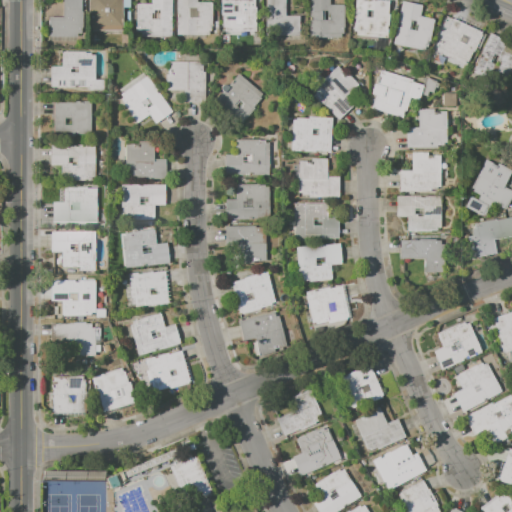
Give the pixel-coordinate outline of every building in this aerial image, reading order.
[(47,17),(61,17),(61,0),(80,0),(80,33),(46,33),(47,17)] [(87,0),(121,0),(121,32),(87,31),(87,0)] [(135,4),(151,4),(151,0),(171,0),(171,36),(135,36),(135,4)] [(175,0),(196,0),(196,2),(209,2),(209,34),(175,34),(175,0)] [(221,0),(253,0),(253,31),(221,31),(221,0)] [(263,0),(283,0),(283,15),(304,16),(303,36),(262,35),(263,0)] [(308,0),(343,0),(343,34),(327,34),(327,37),(308,37),(308,0)] [(354,0),(377,0),(388,1),(385,40),(354,37),(355,32),(352,31),(354,0)] [(400,1),(421,5),(419,16),(432,18),(425,51),(391,44),(400,1)] [(452,18),(481,33),(464,66),(447,58),(446,60),(434,54),(452,18)] [(489,34),(506,42),(501,52),(511,56),(511,64),(502,84),(472,70),(489,34)] [(52,66),(64,67),(64,52),(92,53),(92,55),(97,55),(97,80),(106,80),(105,91),(91,91),(91,87),(52,87),(52,66)] [(169,61),(202,63),(202,65),(204,65),(204,73),(207,73),(206,104),(186,103),(186,91),(168,90),(169,61)] [(318,86),(338,66),(347,76),(350,73),(361,85),(348,97),(356,106),(340,121),(316,95),(321,90),(318,86)] [(383,71),(426,84),(422,100),(412,97),(408,111),(405,111),(404,116),(374,107),(377,95),(374,94),(377,83),(380,84),(383,71)] [(220,99),(240,75),(266,96),(246,120),(220,99)] [(122,95),(148,76),(174,112),(157,124),(151,115),(139,123),(122,100),(125,98),(122,95)] [(444,93),(458,94),(457,105),(444,105),(444,93)] [(55,103),(92,102),(92,135),(56,135),(55,103)] [(421,109),(436,109),(436,112),(448,112),(448,144),(439,145),(439,147),(409,147),(409,129),(421,129),(421,109)] [(295,120),(299,120),(299,118),(311,119),(311,117),(334,119),(332,151),(293,150),(295,120)] [(227,155),(238,155),(238,141),(266,141),(266,143),(270,143),(271,175),(227,176),(227,155)] [(128,142),(155,142),(155,160),(168,160),(167,180),(127,179),(128,142)] [(52,146),(96,146),(96,178),(63,178),(63,167),(52,167),(52,146)] [(402,171),(414,171),(414,154),(442,154),(443,186),(439,186),(439,191),(403,191),(402,171)] [(300,162),(314,162),(314,159),(329,159),(329,177),(341,177),(341,198),(304,198),(304,193),(300,193),(300,162)] [(473,187),(480,176),(475,173),(483,160),(487,162),(488,160),(511,172),(511,176),(506,187),(511,189),(511,202),(508,210),(478,194),(479,191),(473,187)] [(123,185),(167,185),(167,206),(156,206),(156,220),(123,220),(123,185)] [(227,200),(238,200),(238,186),(266,186),(266,189),(271,189),(272,219),(228,220),(227,200)] [(55,205),(69,205),(68,190),(94,189),(94,192),(99,192),(99,224),(55,224),(55,205)] [(400,197),(443,197),(442,228),(438,228),(438,231),(414,231),(414,216),(400,216),(400,197)] [(473,198),(485,204),(486,202),(494,206),(491,210),(479,213),(468,208),(473,198)] [(296,207),(301,207),(301,205),(329,205),(329,219),(340,218),(340,238),(297,239),(296,207)] [(470,237),(476,236),(474,230),(478,229),(477,225),(511,218),(511,237),(496,241),(499,254),(474,259),(470,237)] [(227,227),(257,226),(257,229),(268,228),(268,261),(238,262),(238,244),(227,244),(227,227)] [(124,237),(127,236),(127,234),(156,231),(158,245),(168,243),(170,263),(128,268),(124,237)] [(52,233),(97,232),(97,268),(64,268),(63,248),(52,248),(52,233)] [(403,240),(442,241),(442,245),(446,245),(446,273),(427,273),(427,259),(402,259),(403,240)] [(298,248),(341,244),(343,264),(332,265),(334,281),(301,283),(298,248)] [(131,275),(165,271),(169,304),(134,308),(131,275)] [(232,283),(268,273),(277,303),(242,314),(232,283)] [(52,281),(96,281),(96,315),(63,315),(63,302),(52,302),(52,281)] [(307,294),(344,286),(350,319),(318,325),(318,322),(313,323),(307,294)] [(240,322),(275,313),(276,317),(280,316),(288,348),(260,355),(256,338),(245,341),(240,322)] [(492,320),(511,313),(511,352),(504,355),(492,320)] [(131,326),(136,325),(135,323),(162,315),(166,328),(176,325),(182,345),(140,357),(131,326)] [(53,324),(92,325),(92,329),(98,329),(97,357),(67,357),(68,341),(52,341),(53,324)] [(439,335),(466,324),(467,326),(471,324),(483,354),(443,371),(435,352),(445,349),(439,335)] [(147,361),(182,351),(191,383),(159,392),(156,381),(153,382),(147,361)] [(459,377),(484,364),(485,367),(489,364),(503,392),(465,412),(456,394),(465,390),(459,377)] [(338,380),(373,366),(384,397),(350,411),(338,380)] [(93,378),(122,369),(124,373),(126,372),(130,384),(132,383),(138,402),(104,413),(93,378)] [(54,377),(84,377),(84,381),(87,381),(87,413),(53,413),(54,377)] [(279,419),(299,410),(294,398),(311,391),(322,415),(320,417),(322,422),(287,437),(279,419)] [(467,417),(511,395),(511,435),(495,444),(487,429),(476,435),(467,417)] [(356,421),(369,415),(368,412),(381,407),(388,424),(399,419),(407,438),(380,449),(379,446),(369,451),(356,421)] [(294,458),(304,454),(298,441),(328,428),(342,459),(302,476),(294,458)] [(168,466),(112,490),(107,478),(183,446),(188,458),(193,456),(210,495),(185,506),(168,466)] [(511,449),(511,484),(501,481),(511,449)] [(375,461),(391,452),(398,465),(418,454),(427,469),(391,490),(375,461)] [(316,486),(341,470),(342,472),(345,470),(363,497),(339,511),(319,511),(314,504),(323,498),(316,486)] [(409,511),(400,494),(426,481),(440,511),(409,511)] [(484,511),(482,508),(509,489),(511,493),(511,511),(484,511)] [(345,511),(366,511),(361,502),(345,511)]
